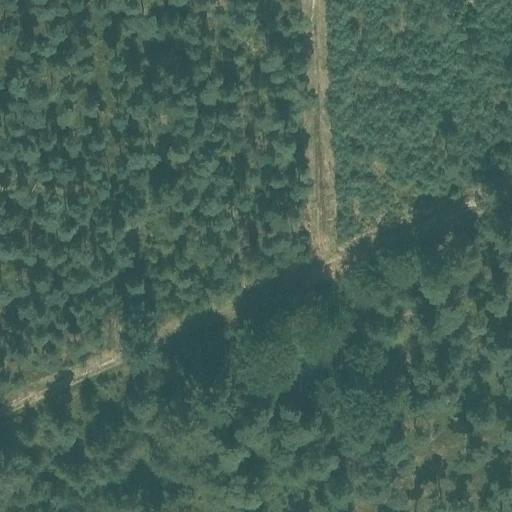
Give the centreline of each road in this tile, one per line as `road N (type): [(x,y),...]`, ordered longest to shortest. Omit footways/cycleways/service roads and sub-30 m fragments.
road 1 (track): [(511,184),(0,407)]
road 2 (track): [(327,265),(313,0)]
